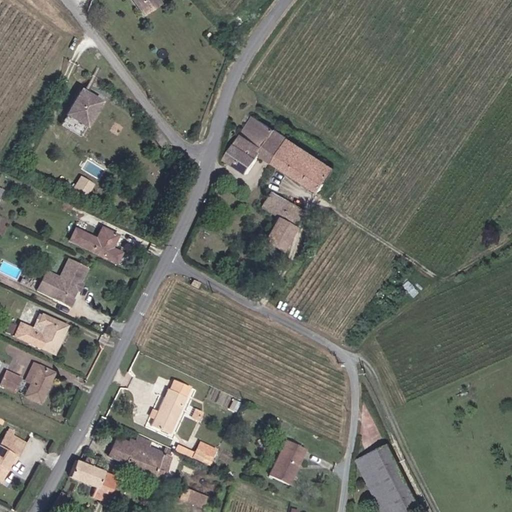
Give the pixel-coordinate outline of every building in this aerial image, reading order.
[(160,0),(142,0),(139,2),(143,10),(160,0)] [(80,90),(65,113),(85,125),(99,102),(80,90)] [(85,125),(65,113),(60,122),(79,134),(85,125)] [(252,117),(242,132),(252,139),(245,150),(256,158),(260,153),(272,161),(287,139),(252,117)] [(252,139),(242,132),(226,157),(247,171),(256,158),(245,150),(252,139)] [(287,139),(272,161),(319,192),(333,170),(287,139)] [(80,174),(72,188),(87,196),(94,182),(80,174)] [(274,215),(282,198),(266,189),(256,205),(274,215)] [(282,198),(274,215),(249,262),(257,265),(268,242),(280,250),(293,225),(284,220),(292,204),(282,198)] [(284,220),(291,224),(300,208),(292,204),(284,220)] [(72,228),(66,240),(117,264),(122,253),(111,248),(117,235),(100,227),(94,239),(72,228)] [(85,271),(68,263),(50,301),(68,309),(85,271)] [(19,322),(15,331),(53,349),(66,321),(41,309),(37,317),(45,320),(40,332),(32,328),(19,322)] [(15,331),(19,322),(8,316),(4,325),(15,331)] [(45,320),(37,317),(32,328),(40,332),(45,320)] [(36,358),(33,364),(38,366),(41,360),(36,358)] [(39,397),(54,367),(41,360),(38,366),(33,364),(26,379),(30,381),(26,391),(39,397)] [(6,369),(1,380),(16,387),(21,376),(6,369)] [(169,424),(187,379),(174,374),(169,385),(165,383),(152,417),(169,424)] [(0,465),(1,464),(4,465),(13,450),(18,451),(25,440),(5,428),(0,436),(0,465)] [(150,447),(153,439),(135,433),(132,442),(117,436),(110,455),(130,462),(129,465),(160,476),(163,468),(168,470),(173,456),(150,447)] [(303,446),(283,440),(271,477),(291,484),(303,446)] [(219,449),(200,441),(195,453),(178,446),(175,452),(211,467),(219,449)] [(412,511),(419,509),(388,442),(357,456),(383,511),(412,511)] [(1,464),(0,465),(0,470),(6,473),(18,451),(13,450),(4,465),(1,464)] [(80,457),(73,472),(99,482),(96,493),(107,496),(104,503),(111,505),(121,473),(80,457)] [(59,493),(67,499),(71,492),(62,487),(59,493)] [(204,505),(206,493),(188,491),(186,502),(204,505)] [(67,499),(59,493),(53,506),(60,510),(67,499)]
